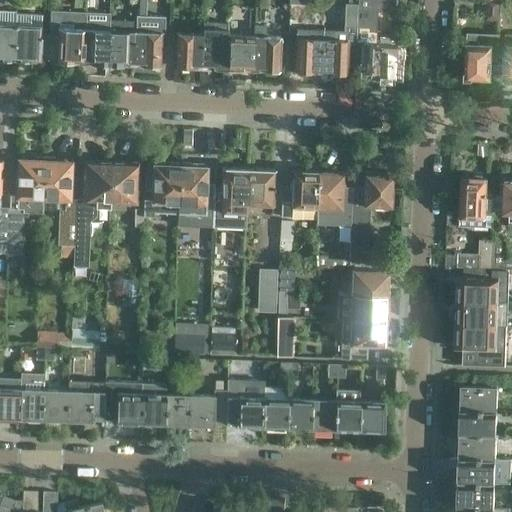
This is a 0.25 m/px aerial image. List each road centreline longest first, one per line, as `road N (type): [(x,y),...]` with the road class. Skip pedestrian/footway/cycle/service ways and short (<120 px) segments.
road 1 (residential): [(429,111),(0,95)]
road 2 (unclassified): [(416,477),(429,111)]
road 3 (residential): [(416,477),(202,469)]
road 4 (residential): [(132,467),(0,462)]
